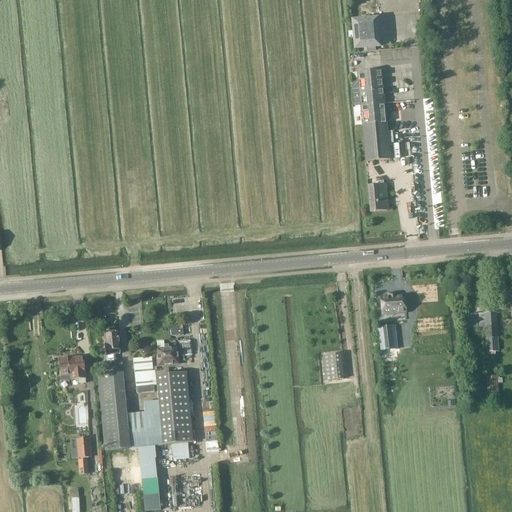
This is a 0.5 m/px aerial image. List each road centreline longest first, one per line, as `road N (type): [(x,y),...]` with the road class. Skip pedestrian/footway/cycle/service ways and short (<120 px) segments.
road 1 (secondary): [(0,289),(511,244)]
road 2 (track): [(372,511),(351,258)]
